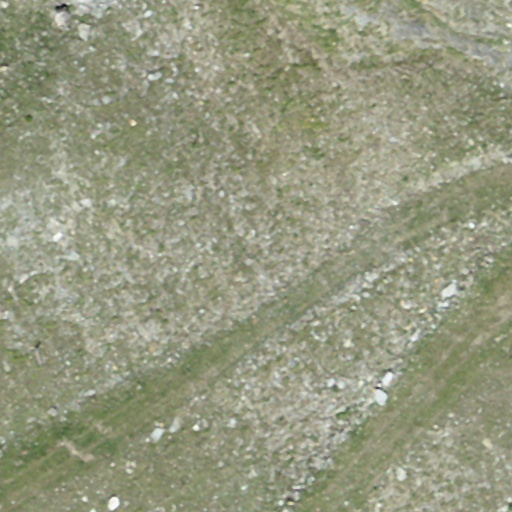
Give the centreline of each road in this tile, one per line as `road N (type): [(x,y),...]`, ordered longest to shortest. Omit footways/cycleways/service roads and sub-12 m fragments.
road 1 (track): [(511,192),(359,265),(0,501)]
road 2 (track): [(344,511),(511,308)]
